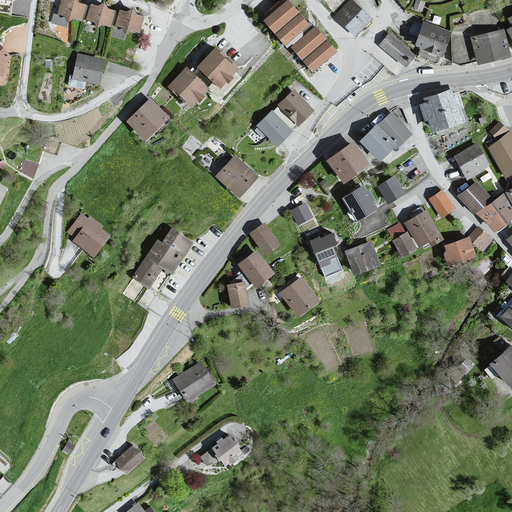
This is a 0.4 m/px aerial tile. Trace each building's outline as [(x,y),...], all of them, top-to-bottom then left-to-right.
[(65,0),(63,13),(71,15),(73,21),(77,17),(87,19),(91,3),(84,1),(83,0),(65,0)] [(105,3),(94,0),(89,18),(101,21),(103,26),(108,23),(117,25),(121,9),(115,7),(111,1),(105,3)] [(319,23),(299,0),(292,0),(272,18),(295,44),(319,23)] [(375,18),(356,0),(346,0),(335,12),(359,35),(375,18)] [(144,31),(150,14),(142,12),(138,7),(134,10),(125,7),(119,24),(129,27),(133,31),(136,28),(144,31)] [(457,30),(427,20),(419,42),(449,53),(457,30)] [(345,50),(320,24),(297,46),(321,72),(345,50)] [(511,36),(509,27),(476,36),(483,62),(511,54),(511,36)] [(421,51),(392,31),(383,43),(411,63),(421,51)] [(20,54),(0,40),(0,74),(8,75),(10,63),(20,54)] [(248,66),(220,43),(202,65),(231,87),(248,66)] [(108,85),(112,58),(82,53),(77,80),(108,85)] [(218,88),(191,65),(174,85),(200,108),(218,88)] [(300,88),(283,104),(303,125),(320,109),(300,88)] [(459,88),(423,98),(432,132),(469,122),(459,88)] [(179,115),(158,96),(134,121),(155,141),(179,115)] [(301,126),(281,104),(260,123),(281,145),(301,126)] [(415,133),(394,112),(365,141),(386,162),(415,133)] [(509,127),(499,119),(490,130),(501,138),(509,127)] [(511,174),(511,131),(501,138),(487,146),(507,178),(511,174)] [(376,164),(360,140),(331,158),(347,183),(376,164)] [(493,163),(480,140),(455,155),(469,178),(493,163)] [(264,174),(239,153),(221,175),(246,195),(264,174)] [(412,193),(399,173),(381,185),(394,205),(412,193)] [(495,196),(479,179),(461,195),(477,212),(495,196)] [(355,221),(378,211),(366,185),(343,195),(355,221)] [(444,188),(431,198),(445,217),(458,207),(444,188)] [(511,222),(511,202),(505,194),(482,212),(500,234),(511,222)] [(315,216),(307,201),(294,209),(302,224),(315,216)] [(444,231),(427,207),(408,221),(425,245),(444,231)] [(85,211),(69,232),(102,257),(118,236),(85,211)] [(424,247),(404,218),(389,228),(409,257),(424,247)] [(285,241),(266,220),(251,233),(270,255),(285,241)] [(157,239),(132,275),(159,290),(171,272),(193,239),(171,225),(161,241),(157,239)] [(494,239),(478,226),(469,238),(485,250),(494,239)] [(348,260),(334,231),(313,241),(328,270),(348,260)] [(482,254),(475,234),(449,243),(455,263),(482,254)] [(385,264),(375,240),(350,251),(360,275),(385,264)] [(280,272),(262,249),(243,263),(260,286),(280,272)] [(326,298),(308,274),(284,292),(303,316),(326,298)] [(257,305),(250,278),(232,283),(239,310),(257,305)] [(511,321),(511,301),(502,312),(511,321)] [(511,344),(494,360),(511,381),(511,344)] [(220,385),(204,360),(177,376),(193,402),(220,385)] [(243,449),(229,433),(211,449),(225,464),(243,449)] [(134,446),(132,444),(115,459),(117,461),(119,468),(125,470),(127,472),(144,457),(142,455),(140,448),(134,446)] [(155,511),(149,505),(144,510),(137,501),(124,511),(155,511)]
